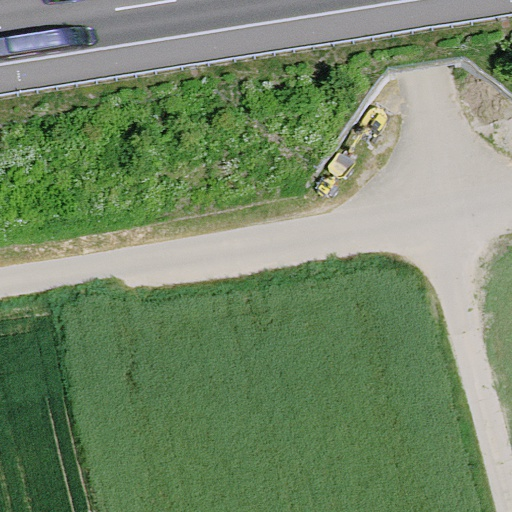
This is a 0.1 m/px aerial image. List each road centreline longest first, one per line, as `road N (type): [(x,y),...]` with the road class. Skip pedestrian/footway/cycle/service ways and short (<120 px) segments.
road 1 (track): [(509,511),(456,303),(412,0)]
road 2 (track): [(511,198),(0,281)]
road 3 (motorway): [(0,27),(176,0)]
